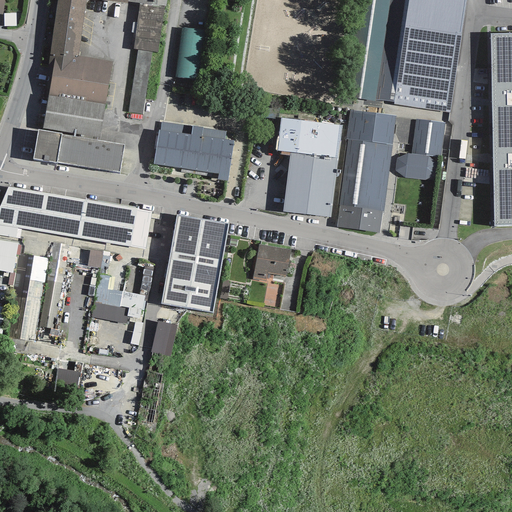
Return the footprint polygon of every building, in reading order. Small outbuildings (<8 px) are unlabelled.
[(57,0),(50,52),(78,55),(85,0),(57,0)] [(372,0),(359,99),(364,100),(363,105),(382,107),(383,100),(395,102),(409,0),(372,0)] [(466,0),(409,0),(395,102),(394,104),(450,114),(466,0)] [(156,5),(139,3),(133,50),(138,50),(152,52),(158,53),(164,6),(156,5)] [(16,13),(4,13),(4,26),(16,26),(16,13)] [(205,30),(182,27),(175,79),(197,82),(205,30)] [(511,32),(491,33),(494,226),(511,225),(511,32)] [(142,115),(152,52),(138,50),(128,113),(142,115)] [(113,62),(78,55),(50,52),(48,65),(54,66),(49,95),(105,105),(113,62)] [(105,105),(49,95),(42,128),(99,138),(105,105)] [(396,116),(350,110),(346,139),(347,140),(339,206),(340,206),(382,211),(382,213),(383,214),(396,116)] [(342,125),(281,118),(277,150),(290,152),(283,212),(331,217),(342,125)] [(445,123),(416,119),(411,153),(441,157),(445,123)] [(161,130),(158,130),(153,164),(219,174),(218,180),(227,181),(233,141),(224,140),(226,131),(203,128),(203,127),(192,126),(192,127),(162,122),(161,130)] [(124,145),(62,135),(62,133),(38,129),(33,160),(56,164),(56,162),(120,172),(124,145)] [(428,156),(407,153),(397,158),(395,170),(404,178),(425,180),(435,175),(436,162),(428,156)] [(137,207),(8,187),(0,205),(0,225),(18,228),(130,247),(136,210),(137,207)] [(382,213),(382,211),(340,206),(336,227),(379,233),(382,213)] [(152,212),(136,210),(130,247),(145,249),(152,212)] [(228,224),(177,215),(161,303),(213,313),(228,224)] [(0,235),(16,238),(18,228),(0,225),(0,235)] [(19,243),(0,240),(0,270),(10,273),(12,273),(16,254),(19,243)] [(69,246),(54,243),(39,326),(54,329),(69,246)] [(291,250),(259,244),(253,279),(266,281),(267,273),(286,276),(291,250)] [(103,252),(90,250),(87,266),(100,268),(103,252)] [(29,256),(16,254),(12,273),(10,273),(7,285),(24,288),(29,256)] [(48,258),(33,256),(29,255),(29,256),(24,288),(22,298),(10,296),(1,351),(58,360),(60,345),(34,341),(48,258)] [(154,267),(144,266),(139,294),(144,295),(143,301),(148,302),(154,267)] [(110,276),(99,274),(94,302),(119,307),(122,291),(107,288),(110,276)] [(139,294),(122,291),(119,307),(129,309),(127,317),(139,319),(143,301),(144,295),(139,294)] [(119,307),(94,302),(91,317),(126,324),(127,317),(129,309),(119,307)] [(177,325),(158,321),(151,352),(170,357),(177,325)] [(135,322),(130,344),(138,346),(143,324),(135,322)] [(80,372),(57,369),(54,392),(76,395),(80,372)]
